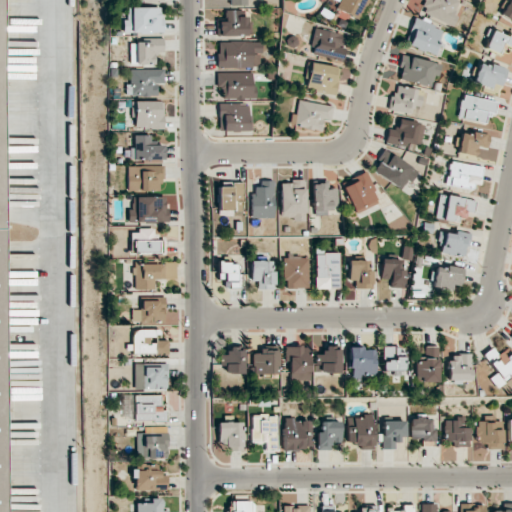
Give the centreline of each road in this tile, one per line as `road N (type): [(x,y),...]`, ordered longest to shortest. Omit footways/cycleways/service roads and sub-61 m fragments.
road 1 (residential): [(188,0),(195,511)]
road 2 (residential): [(511,177),(490,296),(470,318),(196,320)]
road 3 (residential): [(511,478),(195,481)]
road 4 (residential): [(394,0),(345,149),(191,155)]
